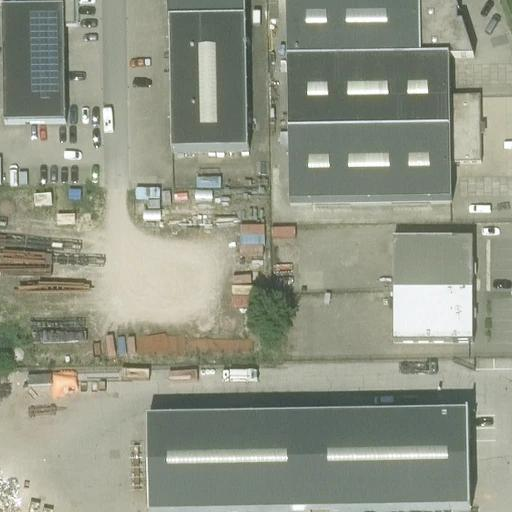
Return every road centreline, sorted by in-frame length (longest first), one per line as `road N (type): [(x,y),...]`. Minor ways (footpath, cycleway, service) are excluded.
road 1 (unclassified): [(112,0),(113,169)]
road 2 (unknown): [(113,130),(35,143),(0,123)]
